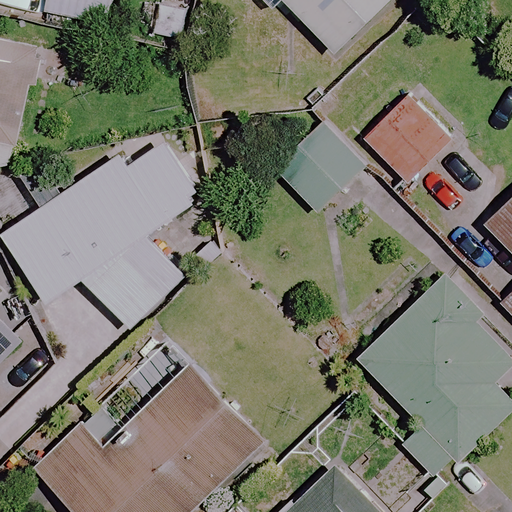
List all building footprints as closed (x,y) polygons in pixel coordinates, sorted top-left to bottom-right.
[(110,0),(46,0),(44,11),(106,24),(110,0)] [(282,0),(334,53),(389,0),(282,0)] [(40,48),(0,38),(0,168),(4,168),(17,143),(40,48)] [(449,138),(405,98),(363,143),(406,184),(449,138)] [(365,163),(324,124),(276,173),(318,213),(365,163)] [(150,234),(200,199),(150,126),(0,229),(0,240),(45,306),(84,279),(131,329),(183,281),(150,234)] [(511,202),(487,227),(511,252),(511,294),(501,305),(511,315),(511,202)] [(238,273),(220,255),(181,294),(198,312),(238,273)] [(511,360),(438,282),(358,357),(420,423),(400,442),(436,480),(511,408),(511,403),(490,380),(511,360)] [(0,362),(21,341),(0,320),(0,362)] [(190,511),(263,441),(185,362),(164,341),(122,382),(143,403),(101,445),(80,424),(34,469),(76,511),(190,511)] [(373,511),(332,469),(287,511),(373,511)]
